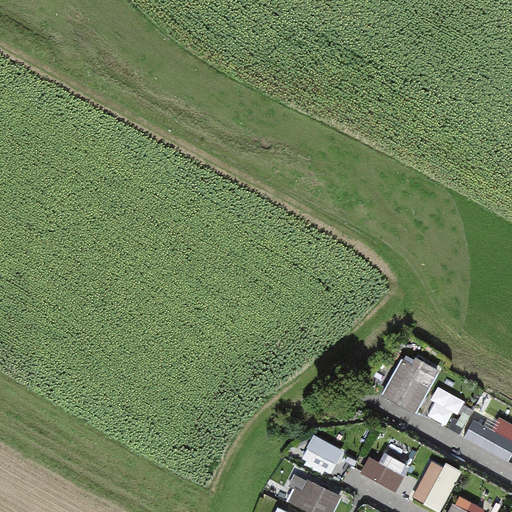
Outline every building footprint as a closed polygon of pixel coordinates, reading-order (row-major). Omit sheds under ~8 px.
[(420,415),(443,375),(409,356),(386,396),(420,415)] [(467,437),(511,459),(511,458),(511,435),(476,418),(467,437)] [(305,460),(336,474),(346,451),(316,437),(305,460)] [(380,452),(370,477),(400,489),(411,464),(380,452)] [(429,459),(415,500),(448,511),(461,470),(429,459)] [(308,511),(336,511),(344,496),(303,478),(292,505),(308,511)] [(451,511),(487,511),(460,496),(451,511)]
